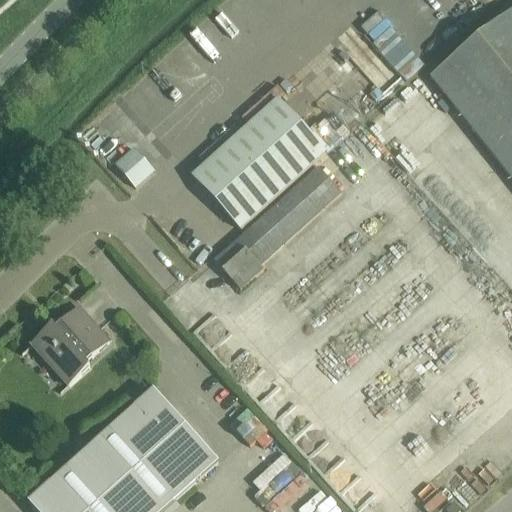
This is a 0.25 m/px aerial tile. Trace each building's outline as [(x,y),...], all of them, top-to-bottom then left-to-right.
[(511,182),(511,15),(431,80),(511,182)] [(193,180),(241,233),(326,157),(318,147),(325,141),(314,129),(307,135),(278,103),(193,180)] [(154,175),(134,153),(116,169),(136,192),(154,175)] [(253,275),(342,196),(319,171),(215,265),(241,293),(256,279),(253,275)] [(110,345),(79,310),(55,332),(53,329),(32,348),(69,390),(90,371),(86,367),(110,345)] [(154,394),(153,395),(29,507),(33,511),(166,511),(218,466),(154,394)]
